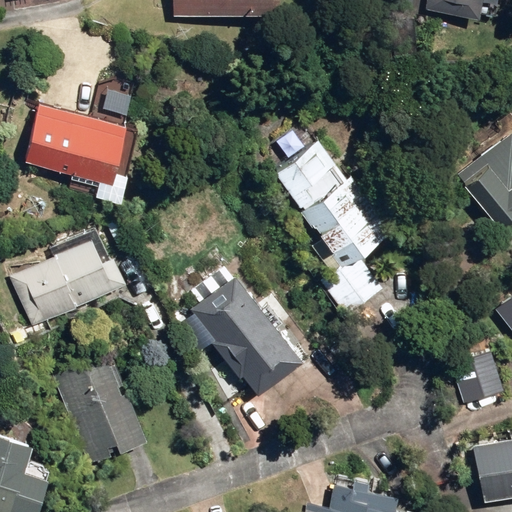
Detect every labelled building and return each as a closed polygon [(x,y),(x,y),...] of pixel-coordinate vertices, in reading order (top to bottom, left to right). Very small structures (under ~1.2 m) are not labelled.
[(268,0),(169,0),(170,9),(269,4),(268,0)] [(424,0),(424,4),(474,12),(475,0),(424,0)] [(16,158),(109,176),(121,117),(27,99),(16,158)] [(511,209),(511,127),(507,122),(474,151),(479,156),(456,176),(495,220),(511,209)] [(304,196),(293,204),(338,262),(382,229),(313,135),(278,161),(304,196)] [(17,270),(41,321),(131,280),(115,244),(74,263),(68,247),(17,270)] [(234,370),(250,390),(296,354),(228,267),(181,305),(204,335),(202,337),(231,373),(234,370)] [(511,289),(492,306),(511,329),(511,289)] [(487,348),(448,360),(460,398),(498,386),(487,348)] [(42,370),(80,460),(106,448),(103,441),(113,437),(116,446),(145,433),(123,380),(116,383),(103,351),(82,361),(79,353),(42,370)] [(0,506),(19,511),(27,511),(39,474),(17,468),(24,439),(0,432),(0,506)] [(511,433),(465,443),(475,498),(511,490),(511,433)] [(311,511),(447,511),(448,510),(410,505),(413,488),(384,484),(386,477),(366,474),(365,481),(346,478),(342,503),(313,499),(311,511)]
